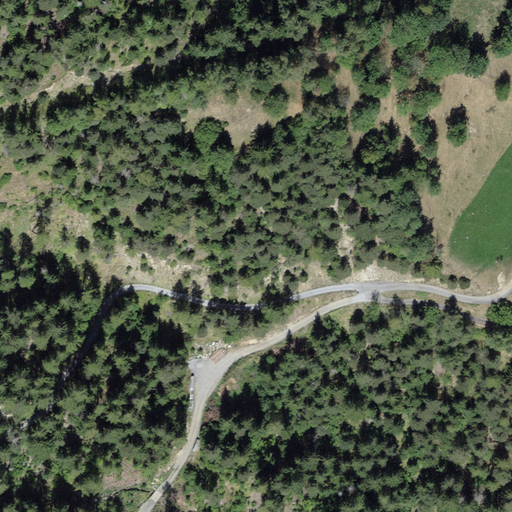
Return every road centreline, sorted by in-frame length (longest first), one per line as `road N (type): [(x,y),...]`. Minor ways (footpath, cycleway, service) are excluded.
road 1 (track): [(511,285),(488,299),(343,287),(250,308),(165,290),(119,296)]
road 2 (track): [(371,294),(228,361),(206,389),(179,464),(145,511)]
road 3 (track): [(0,439),(39,412),(119,296)]
road 4 (residential): [(370,285),(377,298),(441,306),(511,329)]
